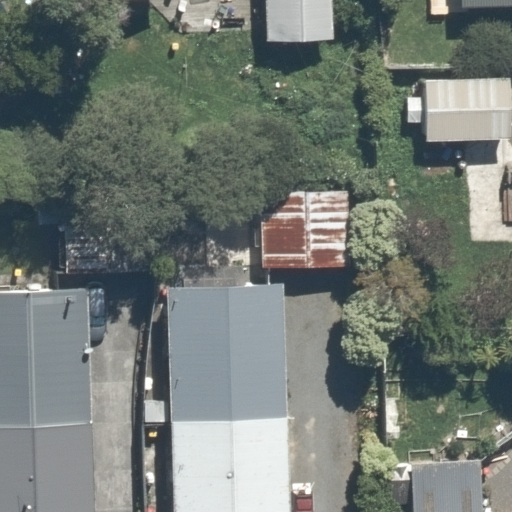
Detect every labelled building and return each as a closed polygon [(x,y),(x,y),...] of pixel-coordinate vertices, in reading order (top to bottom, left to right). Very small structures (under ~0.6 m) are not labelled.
[(316,0),(245,0),(245,30),(317,30),(316,0)] [(495,70),(409,66),(407,128),(492,132),(495,70)] [(142,173),(61,167),(53,263),(134,269),(142,173)] [(333,178),(243,174),(240,254),(329,258),(333,178)] [(275,511),(265,265),(141,270),(150,511),(275,511)] [(72,511),(69,279),(0,280),(0,511),(72,511)] [(464,511),(463,429),(389,431),(391,511),(464,511)]
